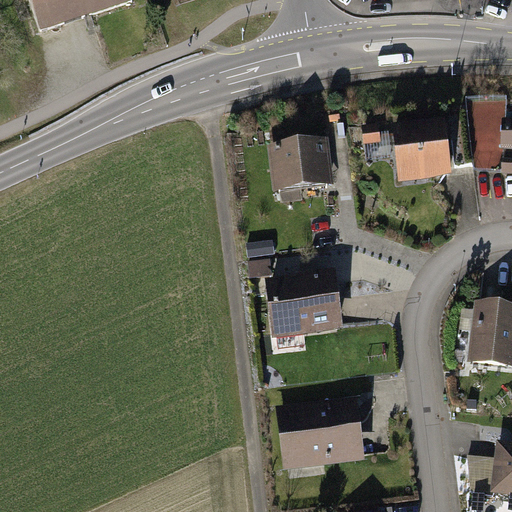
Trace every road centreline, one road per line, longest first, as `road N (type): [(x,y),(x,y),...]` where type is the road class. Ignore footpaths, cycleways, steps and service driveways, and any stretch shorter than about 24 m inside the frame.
road 1 (track): [(259,511),(207,85)]
road 2 (primary): [(315,56),(207,85),(0,171)]
road 3 (residential): [(511,243),(444,267),(422,337),(441,511)]
road 4 (primary): [(511,47),(416,43),(315,56)]
